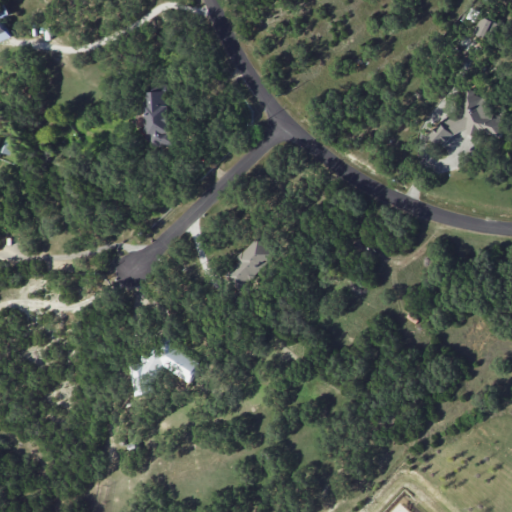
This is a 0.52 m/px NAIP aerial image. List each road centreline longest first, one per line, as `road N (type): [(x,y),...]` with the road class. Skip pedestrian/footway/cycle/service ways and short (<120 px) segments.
road 1 (residential): [(511,227),(443,218),(352,176),(271,105),(210,0)]
road 2 (residential): [(285,122),(132,273)]
